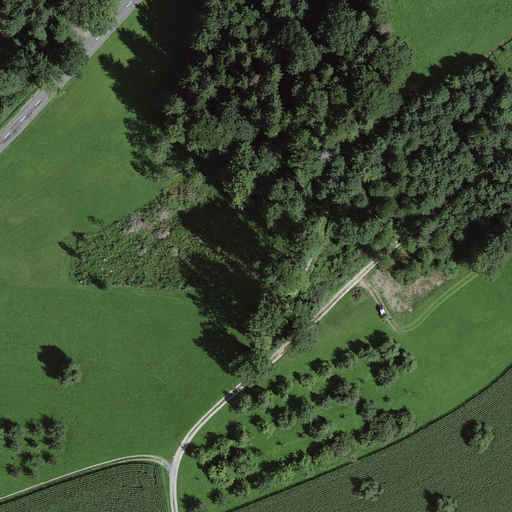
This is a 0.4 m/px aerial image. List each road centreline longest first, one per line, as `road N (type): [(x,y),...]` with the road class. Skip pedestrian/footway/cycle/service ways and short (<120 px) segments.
road 1 (track): [(511,158),(408,236),(208,415),(178,455),(176,511)]
road 2 (tertiary): [(133,0),(0,142)]
road 3 (track): [(174,472),(134,457),(0,501)]
